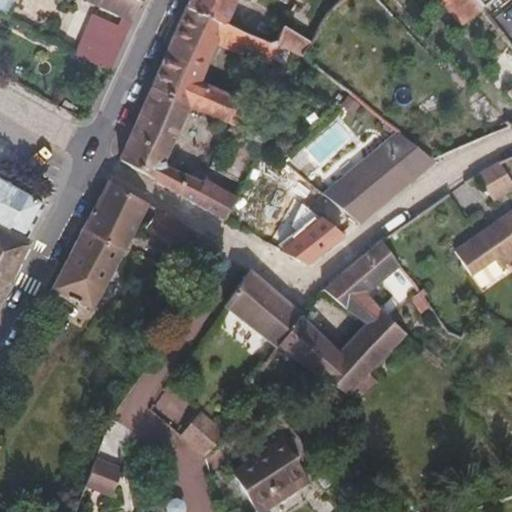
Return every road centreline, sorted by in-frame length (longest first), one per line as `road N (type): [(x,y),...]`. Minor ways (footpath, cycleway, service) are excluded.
road 1 (residential): [(94,158),(0,341)]
road 2 (residential): [(165,0),(94,158)]
